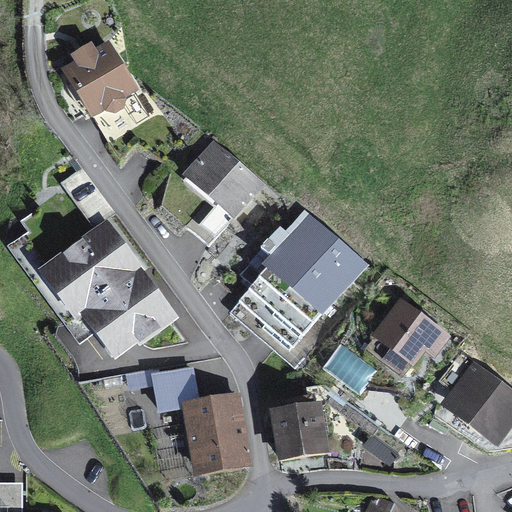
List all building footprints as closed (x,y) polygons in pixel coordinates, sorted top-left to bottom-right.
[(75,61),(62,69),(93,116),(105,109),(115,113),(124,107),(126,98),(138,90),(109,42),(97,48),(93,42),(71,55),(75,61)] [(263,185),(216,142),(186,175),(217,203),(232,217),(263,185)] [(232,217),(217,203),(198,224),(213,237),(232,217)] [(366,267),(303,209),(241,277),(252,287),(239,302),(290,349),(333,303),(366,267)] [(173,315),(106,226),(46,267),(113,357),(173,315)] [(450,335),(401,299),(363,350),(404,380),(425,351),(433,357),(450,335)] [(290,349),(239,302),(229,313),(295,370),(346,314),(333,303),(290,349)] [(360,393),(376,371),(340,344),(324,366),(360,393)] [(448,403),(498,441),(511,422),(511,397),(475,370),(478,366),(461,353),(439,382),(450,390),(454,385),(458,389),(448,403)] [(193,366),(151,374),(158,408),(187,402),(199,400),(193,366)] [(273,414),(281,461),(326,454),(319,407),(323,406),(321,393),(314,394),(306,383),(289,385),(281,395),(284,412),(273,414)] [(199,400),(187,402),(200,476),(251,467),(238,393),(199,400)] [(398,455),(402,449),(377,430),(367,444),(369,450),(385,462),(397,462),(401,457),(398,455)] [(0,511),(22,511),(23,482),(0,481),(0,511)] [(397,511),(398,510),(375,499),(369,511),(397,511)]
